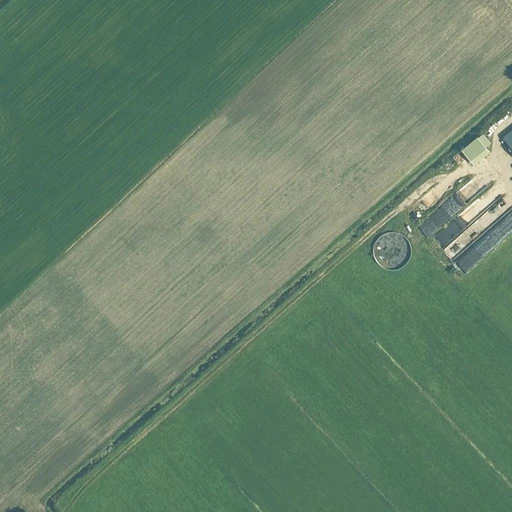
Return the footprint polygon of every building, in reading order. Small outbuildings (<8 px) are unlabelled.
[(487,142),(492,140),(485,130),(462,144),(473,161),(492,149),(487,142)] [(443,243),(463,229),(471,236),(479,230),(480,229),(490,222),(508,201),(502,192),(506,188),(497,180),(486,188),(474,202),(456,214),(452,219),(448,221),(445,225),(436,231),(434,233),(439,240),(443,243)] [(406,220),(417,214),(419,218),(428,213),(422,201),(401,212),(406,220)] [(511,203),(459,259),(470,270),(511,226),(511,203)] [(426,235),(436,223),(428,216),(417,228),(426,235)]
